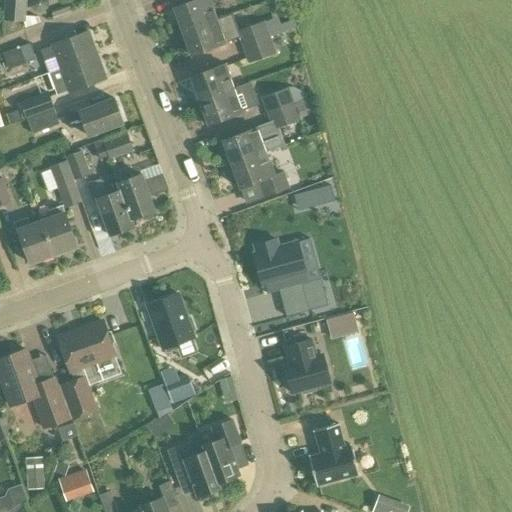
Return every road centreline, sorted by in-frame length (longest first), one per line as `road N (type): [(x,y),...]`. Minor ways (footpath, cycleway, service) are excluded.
road 1 (residential): [(191,244),(221,268),(270,457),(271,479),(249,511)]
road 2 (residential): [(115,0),(196,222),(191,244)]
road 3 (residential): [(191,244),(0,318)]
